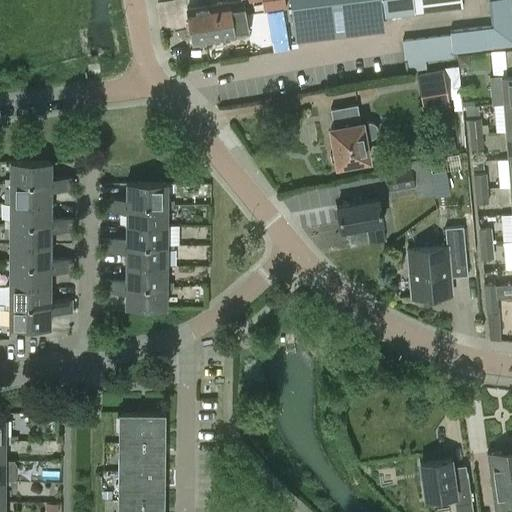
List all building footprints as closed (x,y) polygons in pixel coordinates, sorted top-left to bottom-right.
[(413,12),(411,0),(289,0),(294,39),(368,30),(366,18),(382,16),(413,12)] [(411,0),(413,12),(437,9),(436,0),(411,0)] [(436,0),(437,9),(462,6),(460,0),(436,0)] [(228,2),(186,9),(190,29),(218,24),(217,20),(231,18),(230,17),(244,15),(242,1),(228,3),(228,2)] [(490,3),(491,15),(510,12),(509,1),(490,3)] [(283,10),(266,12),(269,29),(286,27),(283,10)] [(491,15),(493,26),(511,41),(511,25),(510,12),(491,15)] [(190,29),(192,44),(234,38),(234,37),(248,35),(244,15),(230,17),(231,18),(217,20),(218,24),(190,29)] [(511,41),(493,26),(480,28),(482,47),(511,43),(511,41)] [(480,28),(466,30),(468,49),(482,47),(480,28)] [(450,31),(451,35),(452,51),(468,49),(466,30),(450,31)] [(451,35),(438,36),(441,58),(450,57),(450,51),(452,51),(451,35)] [(438,36),(426,38),(429,59),(441,58),(438,36)] [(426,38),(414,39),(417,61),(429,59),(426,38)] [(405,62),(417,61),(414,39),(402,41),(405,62)] [(511,49),(505,50),(506,75),(500,75),(502,103),(511,102),(511,49)] [(468,54),(458,56),(459,66),(469,64),(468,54)] [(449,106),(442,69),(417,74),(423,111),(449,106)] [(511,102),(502,103),(505,131),(511,130),(511,102)] [(367,159),(364,139),(371,138),(374,136),(377,132),(375,125),(372,122),(368,122),(359,123),(356,105),(330,109),(333,128),(330,128),(334,150),(330,154),(331,160),(336,161),(336,164),(367,159)] [(467,119),(469,134),(481,133),(480,118),(467,119)] [(481,133),(469,134),(470,149),(483,148),(481,133)] [(453,137),(437,140),(439,150),(455,147),(453,137)] [(472,161),(473,169),(483,168),(482,160),(472,161)] [(50,182),(50,189),(61,189),(61,176),(50,176),(50,161),(10,161),(10,178),(4,178),(4,182),(50,182)] [(385,172),(388,189),(414,185),(411,167),(385,172)] [(472,174),(474,189),(487,188),(486,173),(472,174)] [(72,176),(61,176),(61,189),(72,189),(72,176)] [(10,186),(10,203),(50,203),(50,189),(50,182),(4,182),(4,186),(10,186)] [(125,203),(172,203),(172,199),(167,199),(167,182),(126,182),(126,196),(125,203)] [(487,188),(474,189),(475,197),(476,204),(488,203),(487,188)] [(104,209),(115,209),(115,196),(104,196),(104,209)] [(126,196),(115,196),(115,209),(125,209),(125,223),(167,224),(167,207),(172,207),(172,203),(125,203),(126,196)] [(381,223),(377,198),(360,201),(359,197),(352,199),(352,203),(335,206),(340,231),(365,226),(368,242),(382,240),(379,224),(381,223)] [(4,219),(4,223),(50,223),(50,230),(61,230),(61,217),(50,217),(50,203),(10,203),(9,219),(4,219)] [(72,217),(61,217),(61,230),(72,230),(72,217)] [(9,227),(9,243),(50,244),(50,230),(50,223),(4,223),(4,227),(9,227)] [(125,223),(125,237),(125,244),(172,244),(172,240),(167,240),(167,224),(125,223)] [(426,296),(429,301),(443,299),(446,295),(451,294),(448,261),(465,259),(462,226),(444,228),(445,246),(406,249),(410,298),(426,296)] [(479,243),(492,242),(491,228),(477,229),(479,243)] [(104,250),(115,250),(115,237),(104,237),(104,250)] [(125,237),(115,237),(115,250),(125,250),(125,264),(166,265),(167,248),(172,248),(172,244),(125,244),(125,237)] [(493,258),(492,242),(479,243),(480,259),(493,258)] [(4,260),(4,264),(50,265),(50,270),(61,270),(61,257),(50,257),(50,244),(9,243),(9,260),(4,260)] [(72,257),(61,257),(61,270),(72,270),(72,257)] [(9,268),(9,284),(50,285),(50,270),(50,265),(4,264),(4,268),(9,268)] [(125,264),(125,278),(125,285),(172,285),(172,281),(166,281),(166,265),(125,264)] [(104,291),(115,292),(115,278),(104,278),(104,291)] [(125,278),(115,278),(115,292),(125,292),(125,306),(166,306),(166,289),(172,289),(172,285),(125,285),(125,278)] [(483,284),(484,299),(497,298),(496,285),(496,283),(483,284)] [(511,283),(496,285),(497,298),(511,296),(511,283)] [(4,301),(4,305),(50,305),(50,312),(61,312),(61,299),(50,299),(50,285),(9,284),(9,301),(4,301)] [(485,314),(487,314),(498,313),(497,298),(484,299),(485,314)] [(72,299),(61,299),(61,312),(72,312),(72,299)] [(50,326),(50,312),(50,305),(4,305),(4,309),(9,309),(9,326),(50,326)] [(157,511),(159,414),(119,413),(117,511),(157,511)] [(0,439),(10,440),(10,436),(5,435),(5,419),(0,418),(0,439)] [(0,460),(5,460),(5,444),(10,444),(10,440),(0,439),(0,460)] [(59,455),(58,442),(46,442),(46,455),(59,455)] [(511,511),(511,448),(487,452),(494,511),(511,511)] [(473,511),(468,474),(466,463),(452,465),(451,457),(421,461),(426,497),(453,493),(455,511),(473,511)] [(0,460),(0,480),(10,481),(10,477),(15,477),(17,472),(17,464),(15,460),(5,460),(0,460)] [(395,467),(383,469),(385,477),(396,474),(395,467)] [(0,500),(4,501),(4,485),(10,485),(10,481),(0,480),(0,500)] [(44,502),(44,510),(60,511),(60,502),(44,502)]
